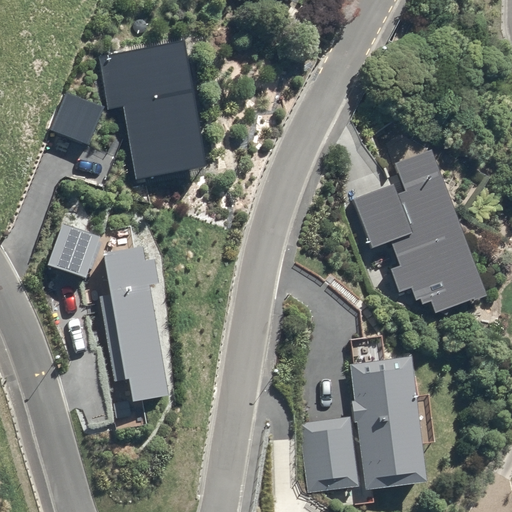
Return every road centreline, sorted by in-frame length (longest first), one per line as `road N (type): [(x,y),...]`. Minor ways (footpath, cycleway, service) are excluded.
road 1 (residential): [(218,511),(272,228),(289,176),(376,0)]
road 2 (residential): [(0,284),(41,385),(78,511)]
